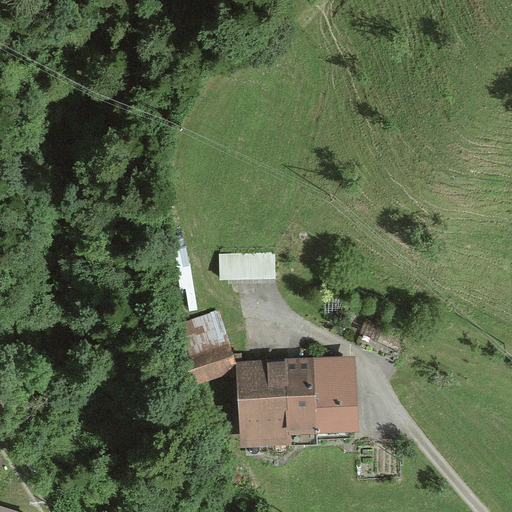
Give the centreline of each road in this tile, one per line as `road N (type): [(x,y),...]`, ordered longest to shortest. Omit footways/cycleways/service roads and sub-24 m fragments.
road 1 (track): [(240,311),(212,290),(197,252),(185,202),(193,157),(243,76),(319,0)]
road 2 (track): [(240,311),(363,353),(369,373),(480,511)]
